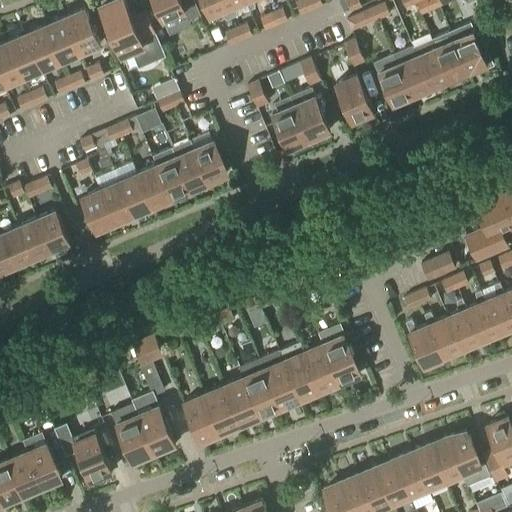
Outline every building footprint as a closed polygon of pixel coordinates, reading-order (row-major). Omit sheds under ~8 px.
[(102,0),(103,2),(100,3),(120,53),(132,48),(138,65),(164,54),(150,20),(136,27),(124,0),(102,0)] [(155,0),(163,18),(184,9),(188,18),(200,13),(194,0),(155,0)] [(224,0),(202,0),(209,14),(220,10),(226,19),(231,16),(224,0)] [(224,0),(231,16),(237,14),(235,3),(242,0),(224,0)] [(265,0),(245,0),(249,9),(255,6),(253,0),(265,0),(266,1),(265,0)] [(307,0),(297,0),(295,1),(300,12),(311,8),(307,0)] [(359,0),(346,0),(350,9),(361,4),(359,0)] [(384,1),(373,6),(378,17),(389,12),(384,1)] [(373,6),(345,18),(349,29),(378,17),(373,6)] [(73,11),(64,15),(79,52),(100,43),(84,7),(73,11)] [(282,7),(271,11),(276,23),(287,18),(282,7)] [(271,11),(260,16),(265,27),(276,23),(271,11)] [(64,15),(45,23),(61,60),(79,52),(64,15)] [(468,18),(448,26),(469,75),(470,74),(468,70),(476,67),(477,71),(494,64),(488,50),(478,28),(473,30),(468,18)] [(247,22),(236,27),(240,38),(251,33),(247,22)] [(45,23),(26,31),(42,68),(61,60),(45,23)] [(448,26),(430,34),(431,38),(449,78),(451,83),(451,82),(449,78),(457,75),(459,79),(469,75),(448,26)] [(236,27),(225,31),(229,43),(240,38),(236,27)] [(26,31),(8,39),(23,76),(42,68),(26,31)] [(355,37),(343,42),(353,64),(364,59),(355,37)] [(449,78),(431,38),(413,46),(430,86),(438,83),(440,87),(451,83),(449,78)] [(7,40),(0,42),(0,73),(4,84),(23,76),(8,39),(7,39),(7,40)] [(412,45),(394,53),(411,94),(419,91),(421,95),(432,90),(430,86),(413,46),(412,45)] [(393,52),(373,60),(392,102),(397,100),(399,105),(413,99),(411,94),(394,53),(393,52)] [(310,56),(299,61),(309,83),(320,78),(310,56)] [(99,61),(86,67),(91,78),(104,73),(99,61)] [(80,69),(67,75),(72,86),(85,81),(80,69)] [(357,72),(335,82),(340,93),(337,94),(344,109),(346,108),(351,120),(354,118),(356,122),(371,116),(370,112),(373,111),(357,72)] [(67,75),(54,80),(59,92),(72,86),(67,75)] [(258,78),(247,83),(256,105),(268,100),(258,78)] [(137,81),(124,88),(130,99),(143,93),(137,81)] [(43,85),(30,91),(34,102),(47,97),(43,85)] [(311,86),(290,95),(309,141),(321,136),(320,133),(330,129),(322,112),(324,111),(321,105),(320,105),(311,86)] [(180,89),(168,93),(173,105),(184,100),(180,89)] [(30,91),(17,96),(21,108),(34,102),(30,91)] [(168,93),(157,98),(162,109),(173,105),(168,93)] [(277,110),(271,112),(276,124),(275,124),(278,131),(279,130),(286,147),(296,143),(297,146),(309,141),(290,95),(274,102),(277,110)] [(5,101),(0,103),(0,116),(10,113),(5,101)] [(135,114),(135,115),(140,126),(142,131),(161,123),(159,118),(154,106),(143,111),(137,114),(135,114)] [(128,118),(117,122),(121,134),(133,129),(128,118)] [(117,122),(105,127),(110,139),(110,138),(114,137),(121,134),(117,122)] [(91,134),(79,138),(84,150),(95,145),(91,134)] [(209,181),(194,147),(190,138),(171,146),(175,155),(189,189),(209,181)] [(213,139),(194,147),(209,181),(222,175),(221,172),(225,170),(226,169),(213,139)] [(171,146),(152,154),(156,163),(171,197),(189,189),(175,155),(171,146)] [(87,157),(76,162),(81,173),(92,168),(87,157)] [(156,163),(137,171),(152,205),(171,197),(156,163)] [(137,171),(119,179),(133,213),(152,205),(137,171)] [(48,173),(23,184),(28,196),(53,185),(48,173)] [(19,179),(8,184),(13,195),(24,190),(19,179)] [(119,179),(100,187),(114,221),(133,213),(119,179)] [(100,187),(81,195),(94,226),(95,225),(99,224),(101,227),(114,221),(100,187)] [(485,226),(465,235),(475,258),(507,244),(501,228),(511,223),(511,188),(476,203),(485,226)] [(55,209),(0,232),(0,275),(9,271),(7,267),(15,264),(17,268),(27,264),(25,259),(33,256),(34,260),(44,256),(42,252),(50,249),(52,253),(66,247),(64,243),(69,241),(67,237),(68,236),(66,231),(65,231),(55,209)] [(449,249),(421,261),(421,262),(423,261),(428,275),(427,276),(427,277),(455,265),(455,264),(453,265),(447,251),(449,250),(449,249)] [(511,258),(508,250),(497,255),(502,266),(511,262),(511,258)] [(490,259),(478,263),(483,275),(494,270),(490,259)] [(463,270),(452,275),(457,286),(468,281),(463,270)] [(309,272),(296,278),(300,289),(313,283),(309,272)] [(452,275),(441,279),(446,291),(457,286),(452,275)] [(296,278),(283,283),(287,295),(300,289),(296,278)] [(499,281),(480,289),(498,331),(511,324),(511,311),(503,290),(499,281)] [(426,286),(415,291),(419,302),(431,297),(426,286)] [(511,286),(503,290),(511,311),(511,286)] [(269,289),(256,295),(261,306),(274,300),(269,289)] [(477,301),(465,306),(479,339),(498,331),(480,289),(475,291),(477,301)] [(415,291),(403,295),(408,306),(419,302),(415,291)] [(256,295),(243,300),(248,312),(261,306),(256,295)] [(458,309),(447,314),(460,346),(479,339),(465,306),(461,297),(456,299),(458,309)] [(229,306),(216,312),(221,323),(234,318),(229,306)] [(430,310),(424,312),(428,322),(442,356),(443,356),(442,354),(460,346),(447,314),(435,319),(430,310)] [(216,312),(203,317),(208,329),(221,323),(216,312)] [(187,318),(174,324),(179,335),(192,329),(187,318)] [(411,318),(405,320),(409,330),(408,330),(422,362),(425,361),(426,363),(442,356),(428,322),(416,327),(411,318)] [(343,332),(322,341),(339,381),(360,372),(352,353),(353,352),(349,343),(348,343),(343,332)] [(153,333),(143,337),(152,360),(163,355),(153,333)] [(143,337),(131,342),(141,365),(152,360),(143,337)] [(301,338),(298,339),(319,389),(326,386),(327,388),(335,384),(335,383),(339,381),(322,341),(305,348),(301,338)] [(298,339),(278,348),(300,398),(307,395),(307,396),(316,393),(315,391),(319,389),(298,339)] [(278,348),(258,356),(280,406),(287,403),(287,405),(296,401),(295,400),(300,398),(278,348)] [(239,365),(243,375),(260,415),(280,406),(258,356),(239,365)] [(90,360),(79,364),(89,387),(100,382),(90,360)] [(79,364),(68,369),(78,391),(89,387),(79,364)] [(243,375),(223,383),(240,423),(260,415),(243,375)] [(35,383),(24,388),(33,410),(45,406),(35,383)] [(223,383),(203,392),(220,431),(227,428),(228,430),(236,427),(235,425),(240,423),(223,383)] [(96,385),(87,389),(95,410),(104,406),(96,385)] [(150,390),(131,398),(132,401),(137,413),(153,451),(157,450),(158,452),(173,446),(172,443),(175,442),(169,427),(171,426),(165,413),(163,414),(159,403),(154,394),(152,389),(150,390)] [(203,392),(183,400),(187,411),(186,412),(190,421),(191,420),(199,440),(220,431),(203,392)] [(4,396),(0,397),(0,411),(9,407),(4,396)] [(132,401),(110,410),(115,422),(120,432),(118,433),(123,446),(125,445),(131,458),(130,458),(132,463),(143,458),(142,456),(153,451),(137,413),(132,401)] [(496,447),(485,452),(496,478),(507,473),(504,466),(511,463),(511,423),(508,413),(505,415),(503,411),(495,414),(496,418),(486,423),(496,447)] [(66,421),(53,427),(65,455),(77,450),(78,452),(75,453),(82,468),(84,467),(89,479),(93,477),(94,481),(109,475),(108,471),(111,469),(93,425),(72,434),(66,421)] [(446,433),(463,472),(467,483),(489,473),(484,461),(481,463),(466,428),(448,435),(447,432),(446,433)] [(61,477),(46,441),(41,430),(22,438),(27,449),(42,486),(61,477)] [(463,472),(446,433),(447,436),(430,443),(445,479),(463,472)] [(445,479),(430,443),(412,450),(427,487),(445,479)] [(27,449),(7,458),(23,493),(42,486),(27,449)] [(427,487),(412,450),(394,458),(410,494),(427,487)] [(7,458),(0,460),(0,491),(4,501),(23,493),(7,458)] [(410,494),(394,458),(377,465),(392,501),(410,494)] [(392,501),(377,465),(359,473),(374,509),(392,501)] [(366,511),(374,509),(359,473),(341,480),(354,511),(366,511)] [(354,511),(341,480),(323,488),(333,511),(354,511)] [(251,501),(242,505),(244,511),(267,511),(261,498),(251,502),(251,501)]
